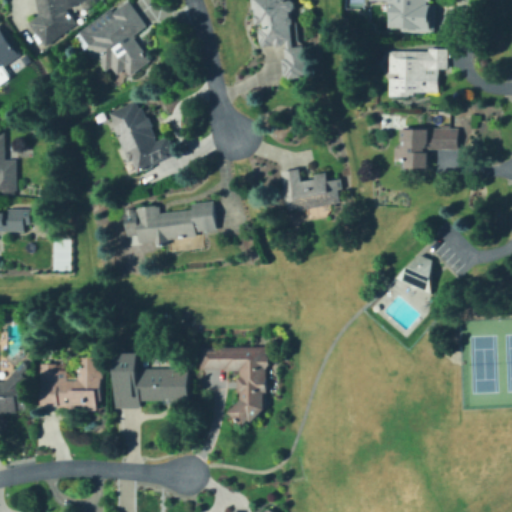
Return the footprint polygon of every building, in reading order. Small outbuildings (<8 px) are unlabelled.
[(96,0),(99,3),(88,11),(82,2),(69,13),(78,25),(48,46),(30,22),(39,16),(37,0),(96,0)] [(130,0),(148,27),(135,35),(152,60),(131,75),(126,69),(119,74),(113,66),(107,70),(82,34),(94,26),(97,30),(112,20),(109,15),(130,0)] [(296,0),(296,49),(297,49),(297,54),(306,54),(306,76),(285,76),(285,44),(263,44),(263,27),(268,27),(268,17),(255,16),(255,0),(296,0)] [(418,0),(418,10),(427,10),(427,25),(395,25),(395,0),(418,0)] [(0,28),(21,55),(0,72),(0,28)] [(448,49),(448,72),(439,72),(439,95),(391,95),(391,79),(398,79),(398,70),(392,70),(392,51),(438,51),(438,49),(448,49)] [(138,99),(161,139),(170,134),(180,151),(147,170),(145,166),(140,169),(110,116),(138,99)] [(459,128),(459,148),(430,148),(430,167),(410,167),(410,159),(397,159),(397,149),(403,149),(403,129),(432,129),(432,135),(435,135),(435,128),(459,128)] [(19,163),(19,197),(8,198),(8,203),(0,203),(0,135),(8,135),(8,155),(19,163)] [(303,170),(304,179),(328,175),(329,182),(341,180),(344,204),(288,212),(284,178),(286,178),(285,172),(303,170)] [(214,203),(219,229),(199,232),(200,236),(156,243),(155,241),(142,243),(141,235),(131,236),(128,217),(141,215),(140,209),(162,205),(163,212),(214,203)] [(0,208),(34,209),(34,218),(33,218),(33,225),(26,225),(26,233),(0,233),(0,208)] [(420,255),(396,278),(432,293),(432,260),(420,255)] [(271,347),(265,410),(261,410),(260,413),(254,413),(253,424),(241,423),(241,418),(232,418),(233,407),(242,400),(243,384),(247,384),(248,374),(203,370),(205,344),(240,347),(240,344),(271,347)] [(87,409),(60,409),(60,407),(45,407),(46,365),(57,365),(57,373),(77,373),(85,358),(103,358),(102,410),(87,409)] [(141,358),(141,367),(187,367),(187,372),(191,372),(191,401),(141,402),(141,407),(116,407),(116,402),(115,402),(116,358),(141,358)] [(0,380),(7,380),(26,363),(28,363),(28,395),(29,395),(29,403),(28,403),(28,412),(0,412),(0,380)]
